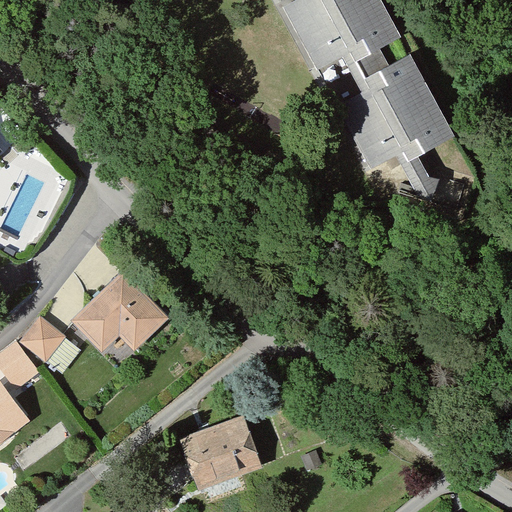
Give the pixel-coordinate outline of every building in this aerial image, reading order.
[(308,0),(287,11),(315,65),(346,49),(370,96),(347,108),(374,161),(398,148),(422,193),(431,189),(414,156),(448,138),(408,61),(389,71),(377,48),(398,37),(378,0),(308,0)] [(164,316),(125,275),(79,320),(103,345),(121,329),(135,344),(164,316)] [(51,328),(41,320),(25,341),(46,356),(62,335),(51,328)] [(17,346),(0,359),(0,361),(10,373),(19,384),(37,370),(17,346)] [(0,437),(24,419),(0,387),(0,437)] [(241,421),(186,440),(202,484),(257,464),(241,421)]
